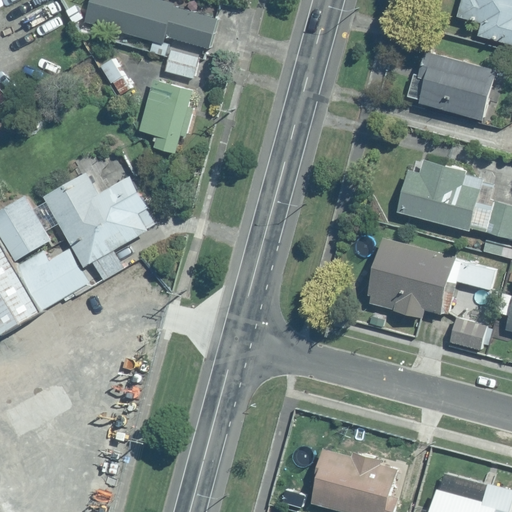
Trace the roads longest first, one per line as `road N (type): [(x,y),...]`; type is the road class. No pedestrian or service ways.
road 1 (secondary): [(328,0),(236,336)]
road 2 (residential): [(236,336),(511,411)]
road 3 (secondary): [(236,336),(190,511)]
